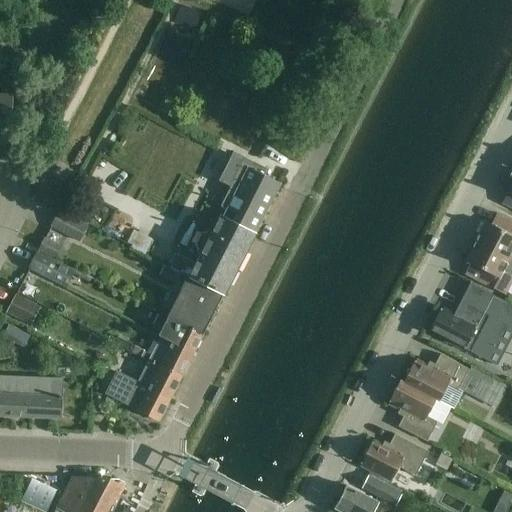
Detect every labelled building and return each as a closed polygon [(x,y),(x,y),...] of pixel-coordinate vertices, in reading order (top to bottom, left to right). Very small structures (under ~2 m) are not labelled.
[(0,126),(10,127),(11,93),(0,93),(0,126)] [(182,272),(224,293),(254,235),(280,184),(248,168),(251,162),(232,153),(217,182),(229,188),(220,208),(226,211),(222,219),(221,218),(213,233),(208,230),(206,234),(201,234),(195,245),(198,249),(196,253),(201,256),(197,265),(177,255),(169,269),(180,275),(182,272)] [(511,170),(511,171),(502,190),(507,193),(502,204),(511,208),(511,170)] [(87,224),(60,209),(51,226),(79,240),(87,224)] [(485,222),(475,242),(511,260),(511,222),(496,214),(491,225),(485,222)] [(132,231),(126,244),(131,246),(129,249),(144,256),(152,241),(132,231)] [(56,244),(45,238),(39,249),(50,255),(56,244)] [(511,260),(475,242),(465,261),(470,264),(465,274),(504,295),(511,279),(511,260)] [(71,268),(38,251),(29,268),(62,285),(71,268)] [(167,317),(202,335),(224,293),(182,272),(180,275),(169,269),(163,266),(159,275),(173,284),(177,277),(186,280),(167,317)] [(440,309),(429,331),(458,346),(459,350),(463,349),(485,360),(502,327),(511,332),(511,306),(469,284),(453,316),(447,312),(445,309),(442,310),(440,309)] [(15,295),(6,313),(31,326),(40,308),(15,295)] [(192,354),(202,335),(167,317),(160,314),(158,318),(151,333),(160,337),(192,354)] [(117,337),(112,345),(125,351),(129,344),(117,337)] [(148,360),(181,377),(192,354),(160,337),(151,356),(143,352),(144,351),(134,347),(131,353),(147,362),(148,360)] [(403,382),(403,383),(436,400),(435,400),(439,402),(448,385),(458,390),(462,392),(482,402),(492,382),(468,370),(440,355),(434,366),(428,368),(414,361),(410,370),(406,371),(407,375),(403,382)] [(158,422),(181,377),(148,360),(147,362),(139,379),(134,377),(132,381),(117,373),(106,394),(126,404),(125,405),(158,422)] [(58,368),(57,378),(63,378),(69,378),(70,368),(58,368)] [(0,414),(62,417),(63,378),(57,378),(0,375),(0,371),(0,370),(0,414)] [(427,417),(435,400),(436,400),(403,383),(403,382),(400,380),(388,402),(390,403),(391,407),(395,406),(402,409),(404,416),(398,427),(426,442),(437,422),(427,417)] [(366,467),(371,470),(361,488),(395,506),(401,494),(386,487),(390,480),(392,481),(399,468),(415,476),(428,452),(394,434),(389,445),(382,448),(371,442),(360,464),(361,465),(363,468),(366,467)] [(441,454),(435,466),(446,472),(452,460),(441,454)] [(45,511),(55,489),(31,478),(21,500),(45,511)] [(71,478),(54,511),(111,511),(126,484),(117,479),(71,478)] [(373,511),(378,503),(346,486),(334,508),(341,511),(373,511)] [(511,496),(503,492),(499,499),(511,505),(511,503),(511,496)]
